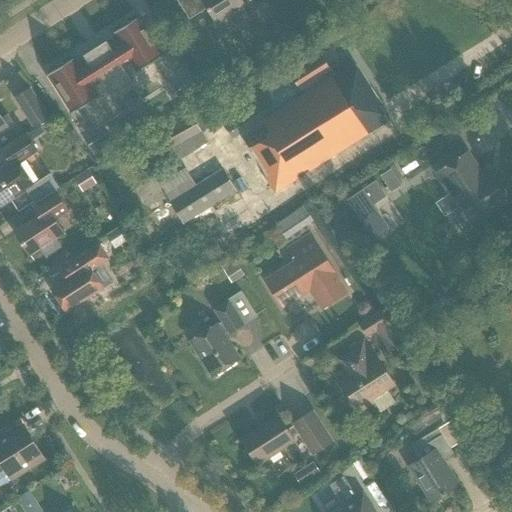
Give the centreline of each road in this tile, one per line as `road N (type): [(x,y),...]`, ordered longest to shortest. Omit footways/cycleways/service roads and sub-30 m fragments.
road 1 (unclassified): [(150,478),(107,452),(70,411),(0,295)]
road 2 (residential): [(150,478),(198,425),(299,367)]
